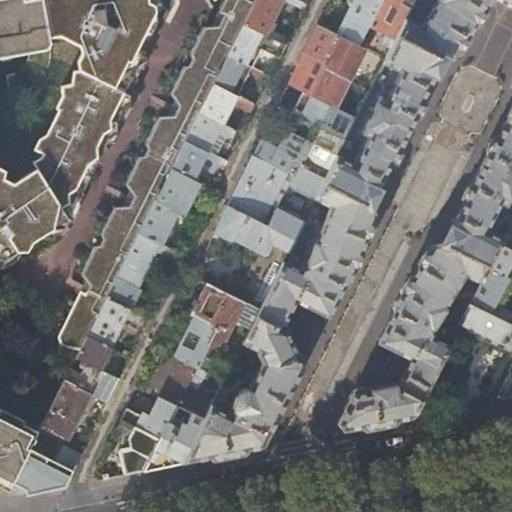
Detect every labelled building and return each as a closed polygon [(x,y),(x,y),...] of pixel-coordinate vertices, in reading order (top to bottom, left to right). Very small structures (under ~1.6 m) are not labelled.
[(0,0),(0,261),(1,262),(69,219),(65,213),(74,195),(83,191),(130,97),(123,93),(136,67),(130,64),(155,12),(154,1),(154,0),(0,0)] [(72,362),(75,357),(85,336),(86,337),(105,298),(136,236),(138,232),(155,198),(170,168),(184,140),(198,111),(212,83),(227,54),(242,23),(253,0),(229,0),(230,1),(227,8),(230,10),(227,15),(240,21),(237,28),(221,20),(218,27),(212,32),(200,31),(189,54),(191,59),(188,65),(183,66),(172,89),(177,104),(171,118),(154,123),(128,177),(135,194),(128,208),(110,215),(99,237),(101,241),(98,247),(93,249),(82,271),(88,275),(91,281),(85,293),(81,302),(74,302),(57,337),(61,346),(59,351),(60,357),(72,362)] [(511,0),(436,0),(437,1),(419,26),(405,19),(383,64),(399,72),(386,98),(380,96),(361,132),(367,135),(353,162),(338,155),(325,180),(314,202),(328,209),(313,246),(311,247),(304,264),(305,266),(300,268),(298,272),(283,264),(259,311),(251,328),(242,346),(255,352),(255,354),(260,364),(247,389),(245,389),(241,390),(239,391),(235,394),(232,399),(231,403),(231,408),(227,414),(211,406),(204,421),(183,462),(263,446),(297,379),(305,363),(300,353),(297,353),(286,329),(282,327),(295,301),(328,317),(344,286),(346,285),(347,285),(348,284),(375,215),(371,204),(378,190),(390,165),(391,166),(407,134),(424,100),(423,100),(435,75),(436,76),(443,62),(454,58),(474,27),(491,0),(495,0),(511,8),(511,85),(511,87),(511,88),(511,102),(508,112),(495,137),(479,169),(462,202),(463,202),(451,226),(450,226),(443,240),(432,243),(393,305),(393,311),(377,344),(393,351),(386,364),(379,378),(382,379),(383,386),(367,389),(365,386),(354,389),(337,422),(343,430),(412,417),(447,346),(448,345),(434,337),(435,336),(433,330),(433,328),(434,329),(446,309),(445,308),(465,275),(480,282),(487,267),(499,244),(502,238),(487,230),(501,203),(505,206),(511,193),(511,0)] [(280,0),(253,0),(242,23),(264,34),(273,15),(280,0)] [(291,83),(302,90),(291,113),(295,115),(317,126),(345,140),(383,64),(405,19),(415,0),(380,0),(358,45),(336,34),(318,24),(299,63),(299,69),(291,83)] [(298,0),(292,0),(291,4),(304,10),(307,4),(298,0)] [(353,0),(346,13),(336,34),(358,45),(380,0),(353,0)] [(280,57),(287,45),(264,34),(242,23),(227,54),(251,66),(257,55),(260,48),(280,57)] [(264,73),(251,66),(227,54),(212,83),(236,95),(243,82),(248,72),(268,81),(271,76),(264,73)] [(198,111),(222,124),(228,111),(236,95),(212,83),(198,111)] [(230,135),(233,129),(222,124),(198,111),(184,140),(208,152),(218,132),(227,136),(230,135)] [(279,148),(260,138),(252,155),(293,175),(297,166),(325,180),(338,155),(345,140),(317,126),(295,115),(288,130),(279,148)] [(222,165),(224,161),(208,152),(184,140),(170,168),(193,180),(201,165),(212,172),(218,163),(222,165)] [(293,175),(252,155),(238,182),(227,205),(267,226),(293,175)] [(325,180),(297,166),(293,175),(267,226),(227,205),(214,231),(223,236),(230,241),(232,240),(253,250),(229,296),(259,311),(283,264),(314,202),(325,180)] [(189,205),(200,183),(193,180),(170,168),(155,198),(177,211),(184,214),(189,205)] [(171,224),(177,211),(155,198),(138,232),(161,245),(171,224)] [(171,250),(161,245),(138,232),(136,236),(105,298),(135,313),(138,307),(132,305),(135,298),(140,289),(137,287),(156,251),(177,262),(181,255),(171,250)] [(511,236),(511,238),(504,234),(502,238),(499,244),(511,250),(511,236)] [(511,250),(499,244),(487,267),(505,275),(511,259),(511,250)] [(183,250),(174,245),(171,250),(181,255),(183,250)] [(490,316),(509,277),(505,275),(487,267),(480,282),(468,305),(490,316)] [(219,349),(234,320),(251,328),(259,311),(229,296),(206,284),(196,303),(191,313),(216,328),(208,344),(219,349)] [(111,348),(112,349),(127,319),(144,327),(148,319),(135,313),(105,298),(86,337),(111,348)] [(511,347),(511,327),(497,320),(490,316),(468,305),(457,327),(448,345),(447,346),(499,372),(511,347)] [(173,356),(196,368),(208,344),(216,328),(191,313),(187,311),(173,337),(166,352),(173,356)] [(504,316),(500,314),(497,320),(511,327),(511,315),(506,313),(504,316)] [(75,357),(100,370),(107,355),(111,348),(86,337),(85,336),(75,357)] [(218,392),(223,382),(196,368),(173,356),(161,378),(153,395),(157,397),(176,406),(190,413),(204,421),(211,406),(214,401),(197,392),(201,384),(218,392)] [(112,392),(118,379),(100,370),(75,357),(72,362),(63,380),(91,394),(107,402),(112,392)] [(511,364),(493,401),(511,397),(511,364)] [(40,426),(69,440),(78,421),(91,394),(63,380),(40,426)] [(140,418),(124,410),(119,419),(143,430),(160,438),(171,417),(176,406),(157,397),(143,424),(138,422),(140,418)] [(171,417),(160,438),(152,454),(144,470),(167,465),(183,462),(204,421),(190,413),(185,424),(171,417)] [(53,464),(13,445),(22,427),(0,416),(0,480),(27,493),(41,490),(65,485),(72,472),(81,453),(63,445),(53,464)] [(135,445),(143,430),(119,419),(94,470),(100,478),(127,473),(144,470),(152,454),(135,445)]
